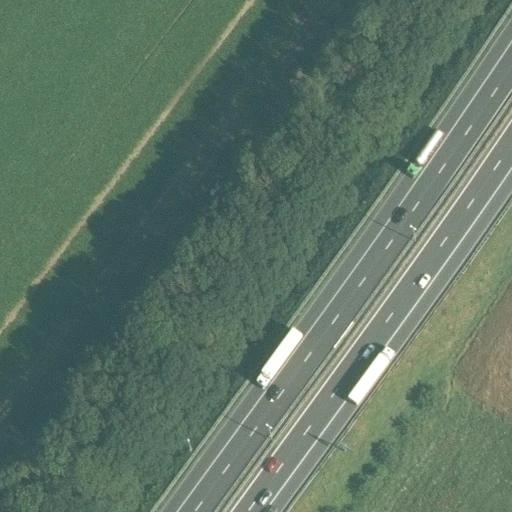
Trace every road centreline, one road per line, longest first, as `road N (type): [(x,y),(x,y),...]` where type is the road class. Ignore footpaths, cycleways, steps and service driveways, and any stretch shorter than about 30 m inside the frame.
road 1 (motorway): [(511,54),(187,511)]
road 2 (motorway): [(253,511),(511,154)]
